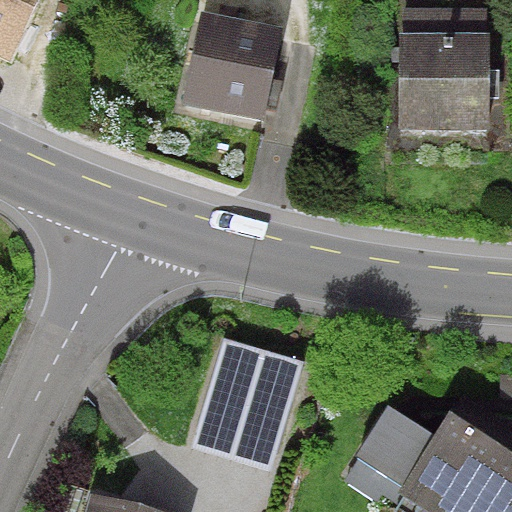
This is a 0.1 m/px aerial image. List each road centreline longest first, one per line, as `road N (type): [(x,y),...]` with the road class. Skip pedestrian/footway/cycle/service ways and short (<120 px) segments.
road 1 (secondary): [(511,294),(297,263),(130,213)]
road 2 (residential): [(130,213),(0,478)]
road 3 (secondary): [(130,213),(0,155)]
